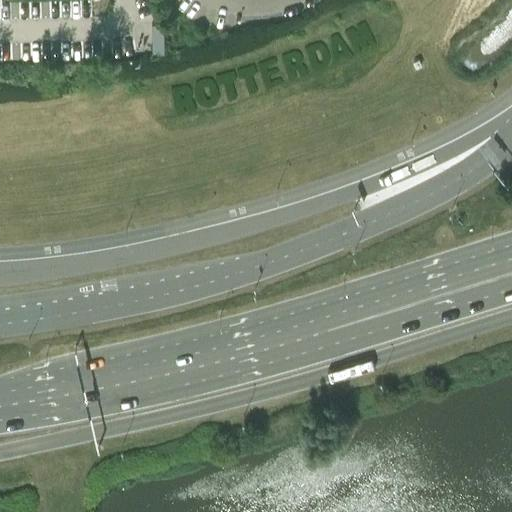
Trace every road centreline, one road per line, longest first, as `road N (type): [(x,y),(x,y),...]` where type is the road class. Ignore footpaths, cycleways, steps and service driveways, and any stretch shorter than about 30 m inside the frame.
road 1 (primary): [(504,144),(398,210),(241,272),(136,301),(0,324)]
road 2 (primary): [(0,404),(233,349),(511,265)]
road 3 (primary): [(504,144),(213,235),(78,265),(0,270)]
